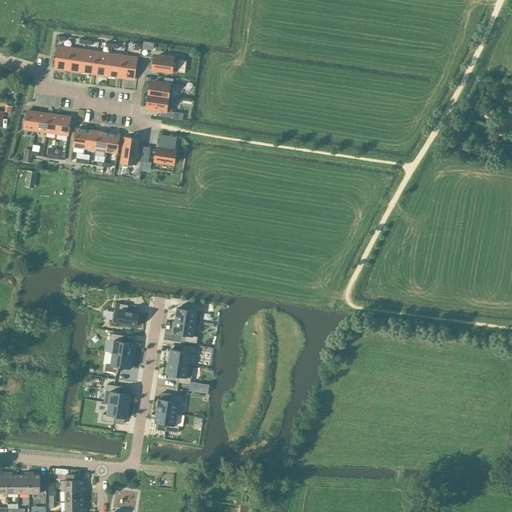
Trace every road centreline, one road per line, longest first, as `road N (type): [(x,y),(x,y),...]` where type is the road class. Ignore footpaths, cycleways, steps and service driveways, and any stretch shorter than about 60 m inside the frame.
road 1 (track): [(348,302),(501,0)]
road 2 (residential): [(159,299),(131,467),(100,464)]
road 3 (residential): [(0,61),(35,71),(47,87),(78,93),(77,102),(135,110),(133,121),(159,126)]
road 4 (track): [(300,511),(305,482),(398,485)]
